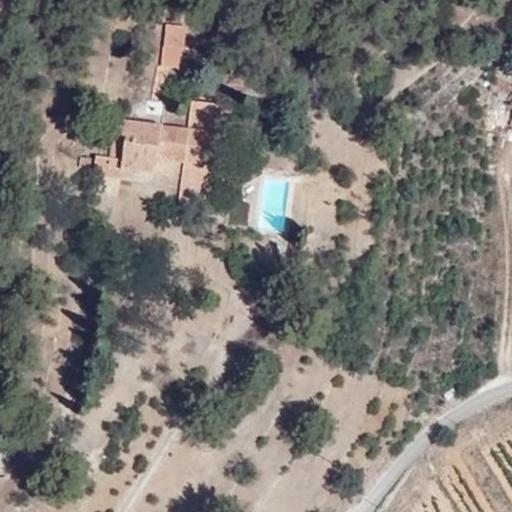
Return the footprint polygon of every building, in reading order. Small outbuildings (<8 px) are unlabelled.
[(186,31),(165,29),(164,35),(159,71),(157,71),(154,70),(150,100),(164,101),(167,77),(168,74),(178,75),(180,55),(182,55),(183,55),(186,31)] [(511,95),(511,71),(497,68),(491,90),(511,95)] [(180,160),(184,128),(165,125),(168,103),(148,100),(145,122),(112,117),(107,154),(102,154),(100,178),(119,181),(121,172),(156,178),(160,157),(180,160)] [(216,167),(226,110),(187,105),(175,195),(206,200),(210,168),(216,167)] [(100,178),(102,154),(93,153),(90,177),(100,178)] [(121,172),(119,181),(134,183),(135,175),(121,172)] [(192,371),(207,344),(183,330),(167,355),(192,371)]
